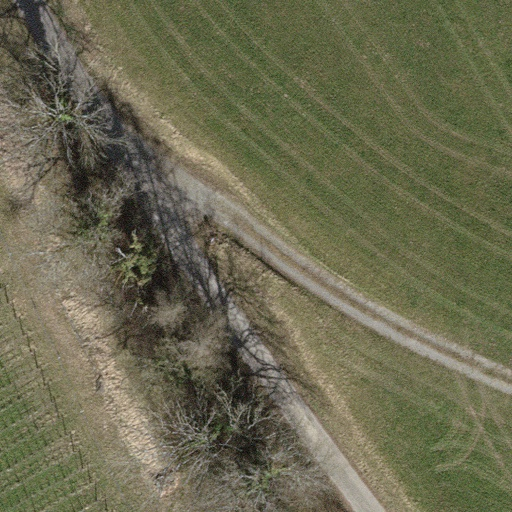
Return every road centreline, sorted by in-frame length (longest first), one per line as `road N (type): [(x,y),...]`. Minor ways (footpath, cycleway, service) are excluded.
road 1 (unclassified): [(29,0),(116,149),(370,511)]
road 2 (track): [(116,149),(417,342),(511,376)]
